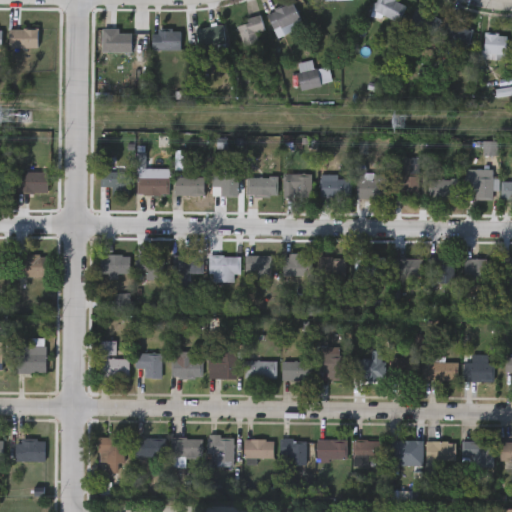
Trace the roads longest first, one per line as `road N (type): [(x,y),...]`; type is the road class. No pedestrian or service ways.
road 1 (residential): [(0,229),(511,239)]
road 2 (residential): [(0,408),(511,414)]
road 3 (residential): [(71,511),(74,0)]
